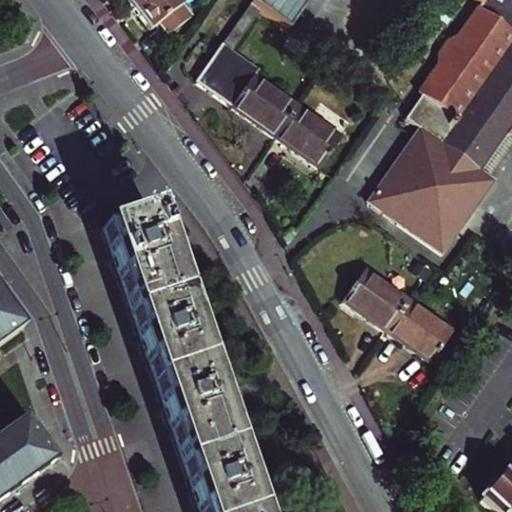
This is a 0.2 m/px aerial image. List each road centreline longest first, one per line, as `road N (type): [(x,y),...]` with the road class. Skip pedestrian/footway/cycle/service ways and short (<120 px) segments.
road 1 (residential): [(382,511),(223,227),(87,43)]
road 2 (residential): [(114,458),(33,221),(0,173)]
road 3 (residential): [(0,256),(47,324),(91,474)]
